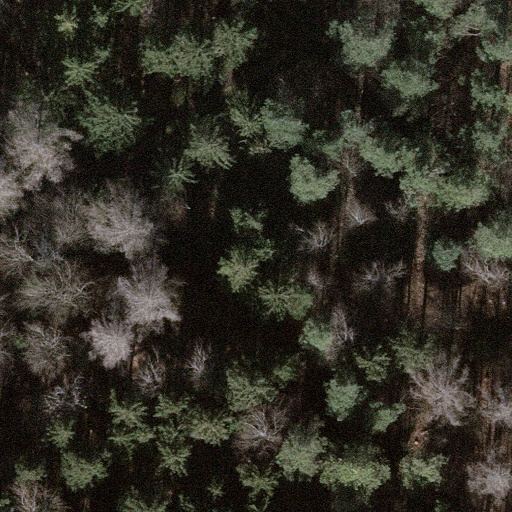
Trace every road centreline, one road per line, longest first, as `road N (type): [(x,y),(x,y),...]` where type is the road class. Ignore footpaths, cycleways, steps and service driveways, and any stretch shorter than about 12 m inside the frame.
road 1 (track): [(0,398),(452,297),(511,291)]
road 2 (track): [(343,0),(0,246)]
